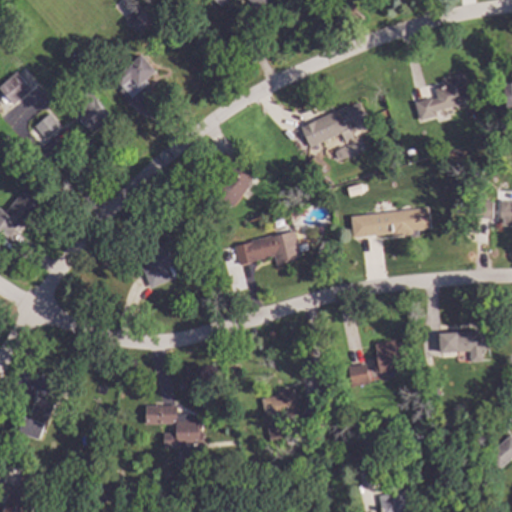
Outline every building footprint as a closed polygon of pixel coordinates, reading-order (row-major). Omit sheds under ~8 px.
[(266,0),(257,9),(248,0),(226,0),(220,6),(214,0),(266,0)] [(150,19),(136,32),(123,19),(137,5),(150,19)] [(154,71),(144,79),(147,83),(130,97),(110,72),(122,62),(125,67),(141,54),(154,71)] [(30,87),(11,103),(0,89),(0,83),(15,70),(30,87)] [(468,101),(433,110),(435,115),(418,120),(413,102),(430,97),(430,98),(436,97),(433,88),(442,86),(440,78),(460,72),(468,101)] [(511,106),(504,107),(501,82),(511,80),(511,106)] [(108,113),(101,119),(102,120),(89,131),(73,112),(81,105),(72,94),(84,84),(108,113)] [(365,120),(346,128),(350,138),(342,142),(338,132),(307,146),(298,126),(356,100),(365,120)] [(60,127),(45,140),(32,125),(47,111),(60,127)] [(36,130),(31,135),(27,130),(32,126),(36,130)] [(323,163),(315,172),(305,161),(313,153),(323,163)] [(252,176),(247,183),(248,184),(231,207),(212,192),(221,180),(220,179),(233,161),(252,176)] [(365,190),(357,192),(355,186),(363,183),(365,190)] [(38,202),(19,225),(17,224),(6,237),(0,232),(0,208),(3,211),(22,189),(38,202)] [(511,200),(511,225),(498,225),(498,200),(511,200)] [(491,217),(474,218),(474,201),(491,201),(491,217)] [(429,228),(411,230),(412,233),(391,236),(390,232),(351,237),(349,216),(426,206),(429,228)] [(210,234),(205,235),(202,228),(207,227),(210,234)] [(298,259),(274,265),(272,256),(236,264),(231,244),(292,230),(298,259)] [(185,258),(169,265),(174,276),(149,287),(140,267),(145,265),(139,252),(175,236),(185,258)] [(487,349),(480,349),(480,361),(469,361),(468,350),(457,350),(457,351),(438,352),(437,332),(486,330),(487,349)] [(393,342),(402,340),(407,366),(378,372),(378,371),(375,371),(372,355),(375,354),(373,343),(392,339),(393,342)] [(368,383),(350,386),(346,366),(364,363),(368,383)] [(65,381),(60,396),(44,390),(49,375),(65,381)] [(437,397),(428,399),(426,386),(435,384),(437,397)] [(297,413),(264,419),(260,398),(278,395),(277,392),(292,389),(297,413)] [(54,400),(43,429),(42,428),(38,439),(17,431),(23,416),(26,418),(35,393),(54,400)] [(175,413),(189,413),(189,417),(198,417),(198,432),(202,432),(202,448),(199,448),(200,465),(181,465),(181,447),(175,447),(174,423),(144,423),(144,405),(175,404),(175,413)] [(325,421),(308,424),(305,408),(322,405),(325,421)] [(420,435),(419,444),(412,443),(412,434),(420,435)] [(511,438),(511,455),(497,469),(484,455),(508,434),(511,438)] [(380,483),(359,486),(355,464),(376,460),(380,483)] [(112,468),(106,484),(96,481),(102,464),(112,468)] [(37,475),(32,490),(28,489),(26,497),(33,499),(28,511),(0,511),(6,492),(3,491),(6,482),(16,485),(21,470),(37,475)] [(413,511),(407,511),(380,511),(377,495),(408,488),(413,511)] [(181,501),(173,504),(170,497),(179,494),(181,501)]
